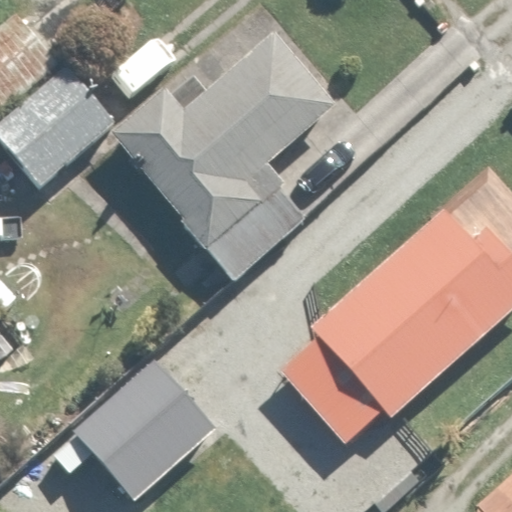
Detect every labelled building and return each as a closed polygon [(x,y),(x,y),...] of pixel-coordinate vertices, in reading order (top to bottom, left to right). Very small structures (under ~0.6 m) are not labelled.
[(0,16),(0,105),(50,58),(6,11),(0,16)] [(203,48),(100,137),(218,272),(298,203),(263,162),(332,102),(270,31),(223,71),(203,48)] [(0,120),(0,152),(29,186),(106,120),(61,68),(0,120)] [(511,218),(480,180),(271,355),(342,439),(511,296),(511,218)] [(207,431),(167,384),(150,364),(72,430),(129,497),(207,431)]
